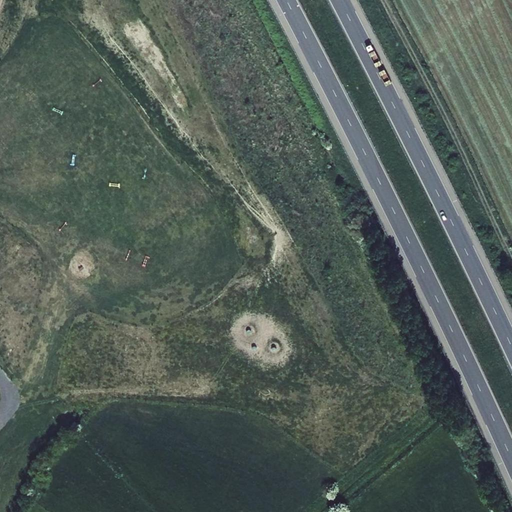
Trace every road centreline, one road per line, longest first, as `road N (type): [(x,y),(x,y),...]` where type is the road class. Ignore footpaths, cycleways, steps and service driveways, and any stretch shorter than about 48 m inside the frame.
road 1 (motorway): [(285,0),(511,461)]
road 2 (motorway): [(511,348),(339,0)]
road 3 (track): [(511,272),(374,0)]
